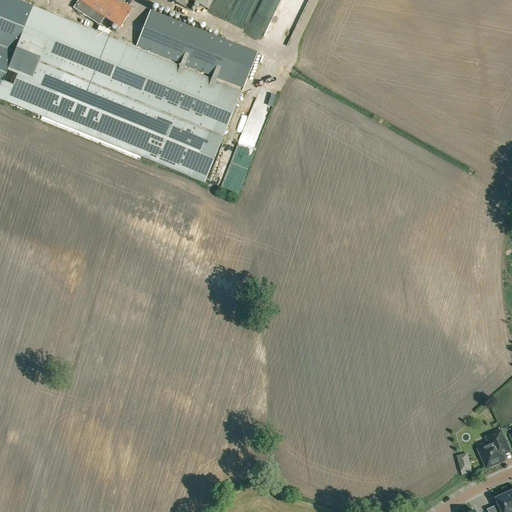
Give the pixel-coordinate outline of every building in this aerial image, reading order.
[(136,49),(33,6),(15,0),(0,0),(0,99),(46,118),(190,177),(204,183),(241,92),(147,53),(144,52),(136,49)] [(120,28),(132,9),(117,0),(78,0),(73,8),(99,25),(104,17),(120,28)] [(167,0),(190,11),(194,3),(208,10),(213,0),(167,0)] [(151,10),(137,46),(145,49),(180,63),(187,66),(212,76),(218,78),(222,80),(243,88),(257,53),(236,44),(151,10)] [(0,306),(4,306),(4,301),(7,293),(10,293),(10,284),(8,283),(10,280),(3,277),(2,264),(0,264),(0,306)] [(487,468),(489,467),(491,468),(495,466),(496,464),(505,460),(502,455),(509,452),(500,431),(489,437),(491,440),(489,441),(490,445),(479,450),(487,468)] [(470,470),(469,463),(458,466),(460,473),(470,470)] [(511,511),(511,505),(507,494),(506,492),(501,495),(500,497),(496,499),(499,508),(497,509),(499,511),(511,511)]
